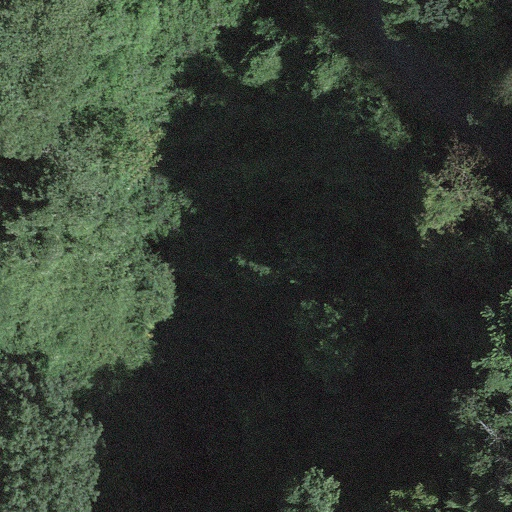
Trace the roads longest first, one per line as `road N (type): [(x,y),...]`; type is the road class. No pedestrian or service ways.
road 1 (unclassified): [(368,0),(385,48),(511,154)]
road 2 (unclassified): [(0,114),(57,0)]
